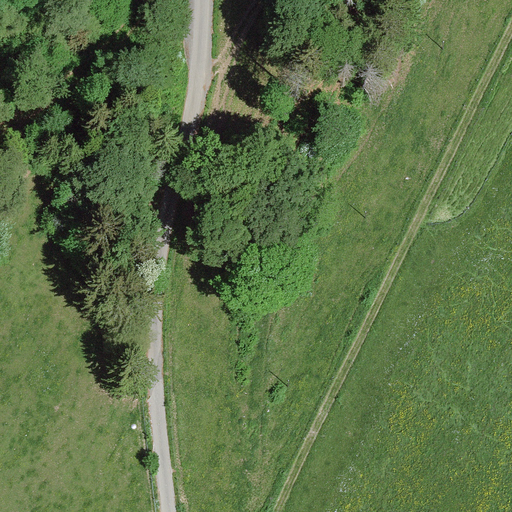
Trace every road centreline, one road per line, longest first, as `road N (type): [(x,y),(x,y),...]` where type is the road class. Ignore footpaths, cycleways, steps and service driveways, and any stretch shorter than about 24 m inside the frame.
road 1 (track): [(283,511),(511,44)]
road 2 (unclassified): [(203,0),(160,288),(156,366),(171,511)]
road 3 (track): [(146,0),(110,50),(0,134)]
